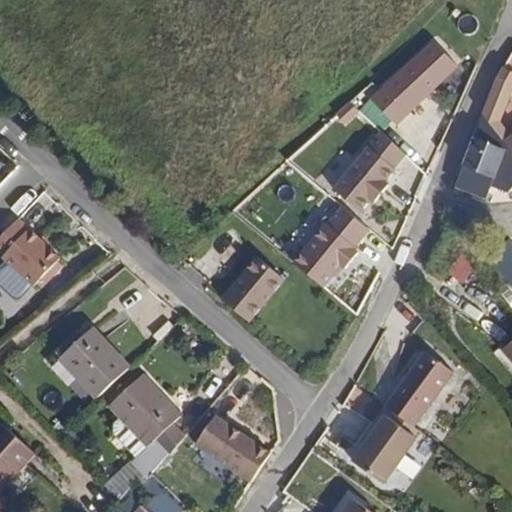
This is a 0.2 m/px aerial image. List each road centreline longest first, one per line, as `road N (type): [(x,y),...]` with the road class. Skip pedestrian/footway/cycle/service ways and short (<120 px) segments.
road 1 (residential): [(322,411),(399,275),(511,14)]
road 2 (residential): [(322,411),(44,158)]
road 3 (residential): [(252,511),(322,411)]
